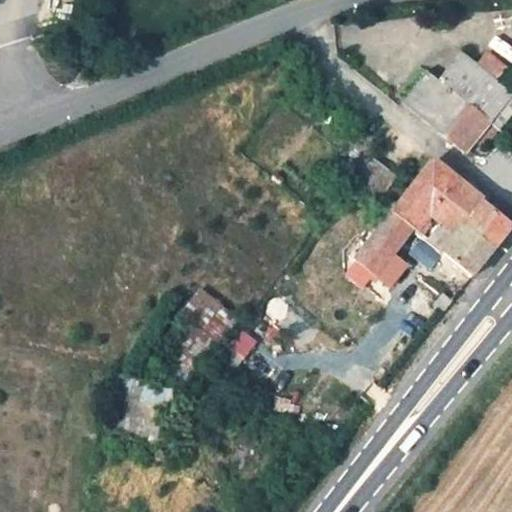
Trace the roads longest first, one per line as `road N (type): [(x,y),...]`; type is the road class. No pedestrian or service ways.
road 1 (unclassified): [(0,123),(335,0)]
road 2 (primary): [(511,261),(333,511)]
road 3 (primary): [(333,511),(511,309)]
